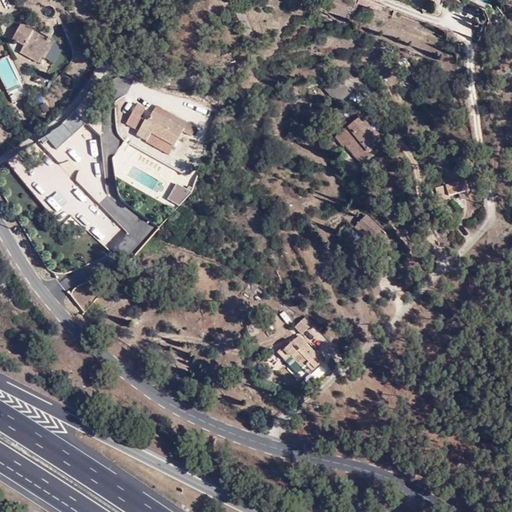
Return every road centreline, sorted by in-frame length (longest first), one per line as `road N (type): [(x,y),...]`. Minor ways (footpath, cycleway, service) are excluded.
road 1 (unclassified): [(0,220),(75,330),(166,400),(267,445),(408,482),(451,511)]
road 2 (motorway): [(148,511),(0,416)]
